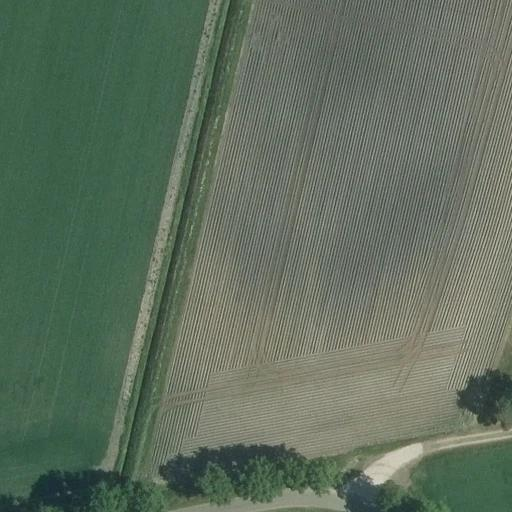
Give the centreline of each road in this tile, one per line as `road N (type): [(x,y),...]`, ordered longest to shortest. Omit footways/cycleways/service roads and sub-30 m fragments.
road 1 (track): [(355,502),(366,479),(412,454),(511,430)]
road 2 (unclassified): [(371,511),(317,497),(215,511)]
